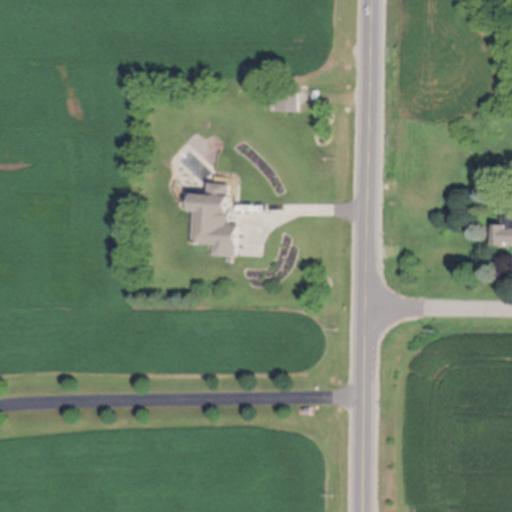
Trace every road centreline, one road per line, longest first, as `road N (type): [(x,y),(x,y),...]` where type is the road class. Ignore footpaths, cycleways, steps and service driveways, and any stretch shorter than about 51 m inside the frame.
road 1 (secondary): [(367,511),(372,0)]
road 2 (residential): [(511,311),(368,308)]
